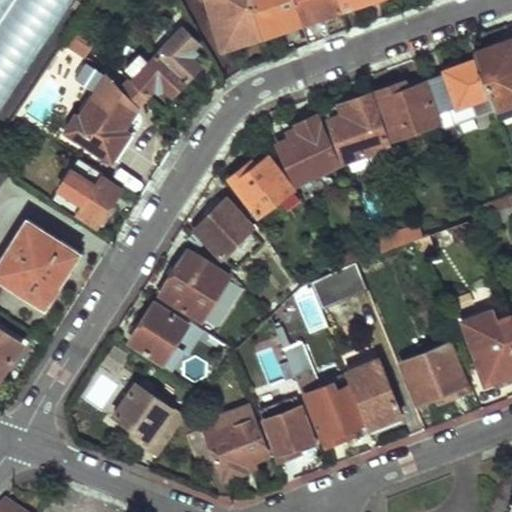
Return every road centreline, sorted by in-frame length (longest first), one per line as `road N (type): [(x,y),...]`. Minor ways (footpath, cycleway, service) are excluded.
road 1 (residential): [(15,445),(237,101),(278,76),(497,0)]
road 2 (residential): [(315,511),(349,487),(511,422)]
road 3 (residential): [(198,511),(15,445)]
